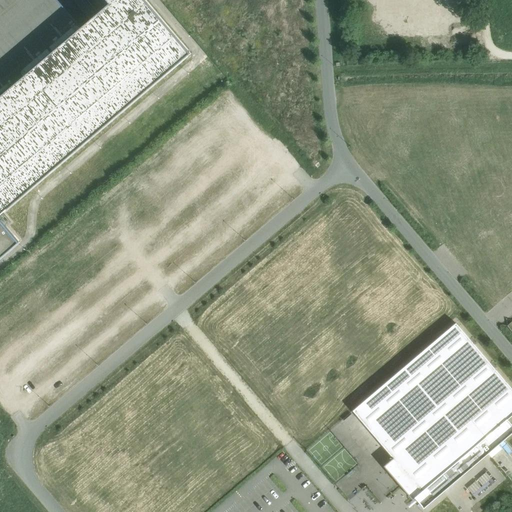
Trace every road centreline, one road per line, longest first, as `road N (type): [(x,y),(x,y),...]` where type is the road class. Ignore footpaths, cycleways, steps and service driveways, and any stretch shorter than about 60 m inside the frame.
road 1 (tertiary): [(58,511),(20,462),(26,437),(347,162)]
road 2 (tertiary): [(511,355),(347,162)]
road 3 (unclassified): [(347,162),(329,109),(321,0)]
